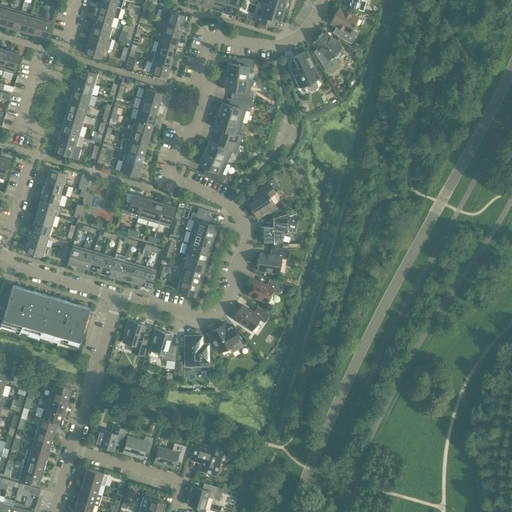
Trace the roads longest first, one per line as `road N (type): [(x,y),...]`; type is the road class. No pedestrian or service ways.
road 1 (residential): [(118,294),(196,319),(229,299),(245,238),(225,207),(171,172),(175,147),(202,99),(202,55),(226,40),(285,42),(321,0)]
road 2 (unknown): [(432,0),(402,106),(350,183),(253,511)]
road 3 (unclassified): [(293,511),(373,328),(511,68)]
road 4 (residential): [(118,294),(72,449)]
road 5 (residential): [(172,511),(177,480),(72,449)]
road 6 (residential): [(32,155),(38,134),(20,120),(26,98),(33,77),(57,73),(62,54)]
